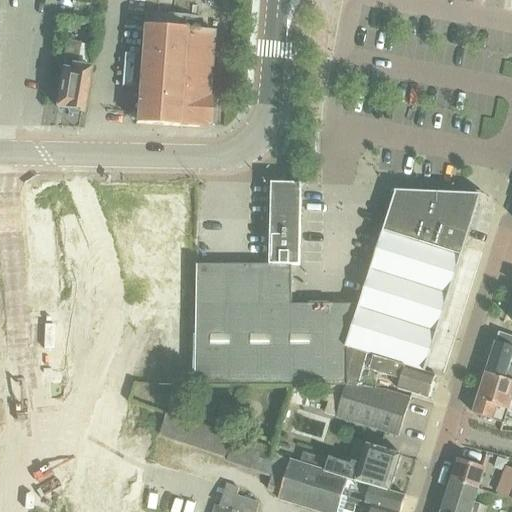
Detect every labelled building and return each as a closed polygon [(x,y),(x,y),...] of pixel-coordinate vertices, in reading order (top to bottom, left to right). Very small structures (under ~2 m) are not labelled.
[(140,65),(136,124),(178,127),(178,126),(207,129),(207,125),(212,125),(212,126),(214,126),(216,96),(214,96),(214,97),(209,97),(214,33),(185,31),(185,29),(143,26),(141,54),(140,65)] [(379,52),(434,60),(437,44),(382,36),(379,52)] [(67,43),(55,107),(67,109),(68,114),(76,115),(79,112),(82,112),(90,68),(94,48),(79,45),(67,43)] [(272,185),(271,255),(270,265),(293,266),(300,266),(302,185),(272,185)] [(363,302),(348,349),(368,355),(375,357),(425,373),(462,257),(469,236),(468,235),(480,199),(481,196),(417,193),(415,198),(391,211),(385,232),(363,302)] [(54,228),(9,228),(7,385),(51,385),(54,228)] [(270,265),(242,265),(198,264),(195,388),(345,387),(359,388),(368,355),(348,349),(363,302),(292,302),(293,266),(270,265)] [(493,354),(487,374),(511,381),(511,366),(511,367),(511,363),(511,337),(500,333),(493,354)] [(364,370),(359,388),(375,390),(380,375),(401,381),(398,390),(429,400),(436,377),(425,373),(375,357),(372,368),(370,372),(364,370)] [(511,381),(487,374),(474,414),(504,424),(506,418),(509,408),(511,400),(511,381)] [(375,390),(359,388),(345,387),(335,418),(399,437),(410,399),(387,392),(375,390)] [(171,440),(177,419),(166,416),(159,436),(171,440)] [(182,444),(189,423),(177,420),(171,440),(182,444)] [(193,448),(200,427),(189,423),(182,444),(193,448)] [(205,451),(211,431),(200,427),(193,448),(205,451)] [(211,431),(205,451),(210,453),(216,455),(223,434),(217,433),(211,431)] [(228,459),(234,438),(223,434),(216,455),(228,459)] [(238,466),(246,442),(243,441),(234,438),(228,459),(226,462),(235,465),(238,466)] [(250,469),(257,446),(252,444),(246,442),(238,466),(244,468),(250,469)] [(304,455),(301,464),(349,480),(390,493),(401,456),(356,442),(348,467),(332,461),(330,460),(329,463),(304,455)] [(48,511),(50,444),(6,443),(4,511),(48,511)] [(261,473),(269,451),(261,447),(260,447),(257,446),(250,469),(253,470),(261,473)] [(272,478),(279,457),(269,451),(261,473),(261,474),(272,478)] [(283,460),(279,457),(272,478),(268,491),(280,495),(291,462),(283,460)] [(453,481),(479,490),(486,469),(459,460),(453,481)] [(280,495),(279,499),(319,511),(344,511),(345,511),(347,504),(349,499),(343,498),(345,490),(349,480),(301,464),(291,461),(291,462),(280,495)] [(390,493),(349,480),(345,490),(367,497),(365,505),(388,511),(400,511),(405,497),(390,493)] [(442,511),(487,511),(489,508),(475,503),(479,490),(453,481),(442,511)] [(221,508),(233,511),(256,511),(259,505),(237,498),(239,490),(228,487),(221,508)] [(347,504),(345,511),(346,511),(354,511),(356,507),(364,509),(363,511),(365,511),(388,511),(365,505),(350,500),(349,499),(347,504)]
